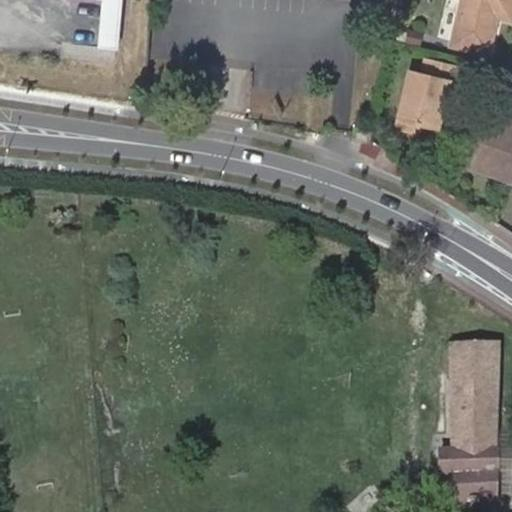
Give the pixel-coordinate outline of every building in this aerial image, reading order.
[(115,51),(119,0),(103,0),(99,50),(115,51)] [(494,26),(486,24),(488,16),(496,17),(511,21),(511,15),(511,0),(461,0),(451,47),(487,55),(494,26)] [(494,26),(496,17),(488,16),(486,24),(494,26)] [(447,85),(453,86),(456,71),(424,63),(421,77),(409,74),(398,119),(420,124),(437,128),(441,113),(447,85)] [(447,114),(453,86),(447,85),(441,113),(447,114)] [(511,118),(496,112),(493,118),(511,125),(511,118)] [(461,162),(511,183),(511,182),(511,125),(493,118),(481,113),(461,162)] [(420,124),(398,119),(396,129),(418,134),(420,124)] [(352,142),(368,144),(370,129),(353,127),(352,142)] [(451,346),(449,451),(437,451),(437,476),(448,476),(447,503),(493,504),(511,503),(511,428),(495,429),(497,347),(451,346)]
